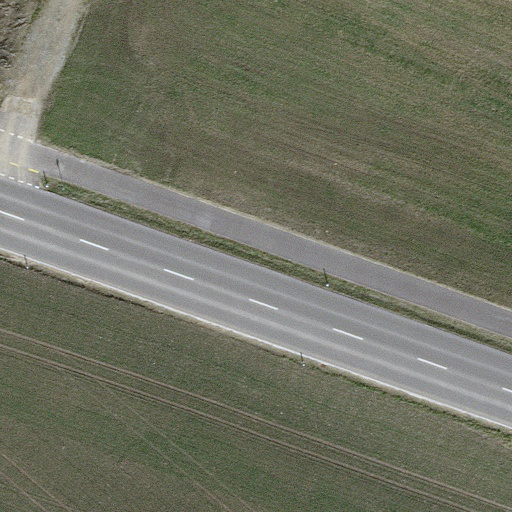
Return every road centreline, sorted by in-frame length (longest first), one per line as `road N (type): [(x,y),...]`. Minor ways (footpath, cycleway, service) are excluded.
road 1 (tertiary): [(0,213),(511,390)]
road 2 (track): [(71,0),(0,210)]
